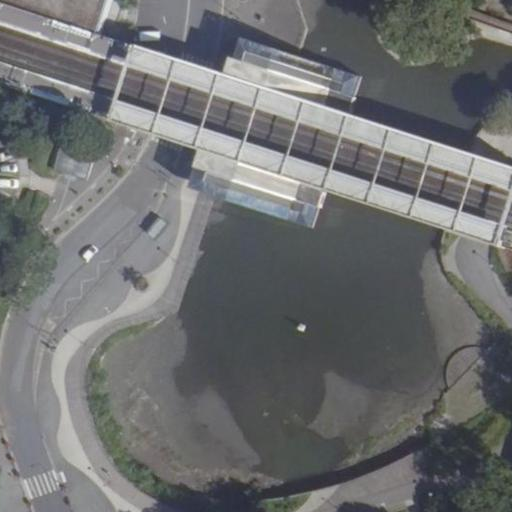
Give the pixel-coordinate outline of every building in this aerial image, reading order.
[(0,0),(0,2),(102,36),(108,15),(116,18),(119,11),(122,0),(0,0)] [(356,97),(354,97),(360,79),(297,59),(246,43),(241,60),(236,58),(230,77),(224,96),(344,136),(350,117),(356,97)] [(116,99),(109,120),(196,149),(205,153),(227,160),(326,191),(468,236),(503,246),(506,235),(510,224),(511,218),(511,216),(511,169),(493,164),(350,117),(251,84),(230,77),(223,75),(161,54),(153,51),(134,45),(127,67),(124,74),(119,90),(116,99)] [(200,169),(204,171),(196,197),(213,203),(311,230),(316,214),(318,208),(320,209),(326,191),(332,171),(212,131),(205,153),(200,169)] [(79,174),(90,176),(95,154),(67,147),(65,156),(62,169),(79,174)] [(164,219),(151,233),(158,239),(171,225),(164,219)]
